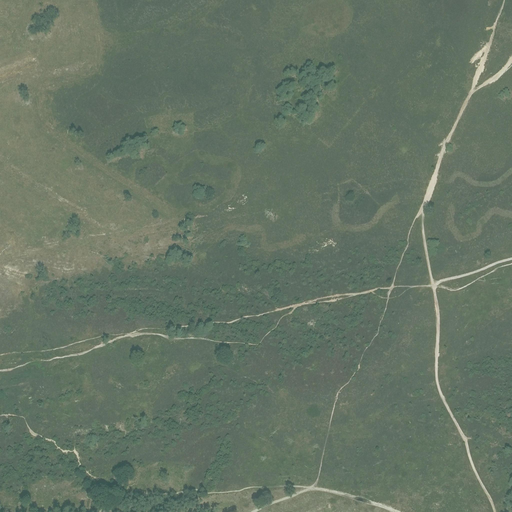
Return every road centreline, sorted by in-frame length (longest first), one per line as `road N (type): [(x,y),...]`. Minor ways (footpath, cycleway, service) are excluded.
road 1 (unknown): [(298,304),(258,344),(149,333),(0,370)]
road 2 (unknown): [(367,292),(391,298),(412,286),(453,290),(511,263)]
